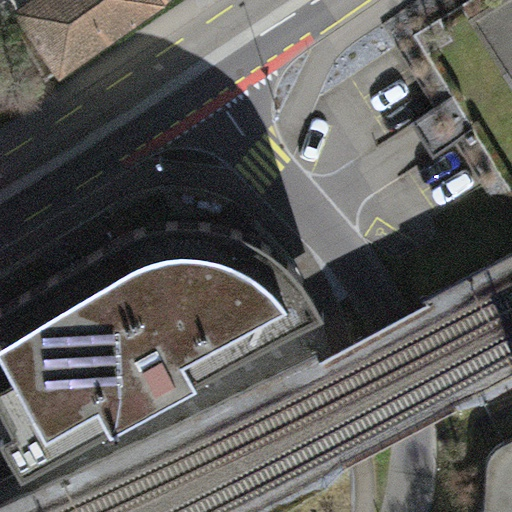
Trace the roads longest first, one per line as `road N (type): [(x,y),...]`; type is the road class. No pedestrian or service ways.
road 1 (residential): [(197,71),(371,300),(407,388),(414,470),(405,511)]
road 2 (primary): [(0,198),(197,71)]
road 3 (primary): [(197,71),(302,0)]
